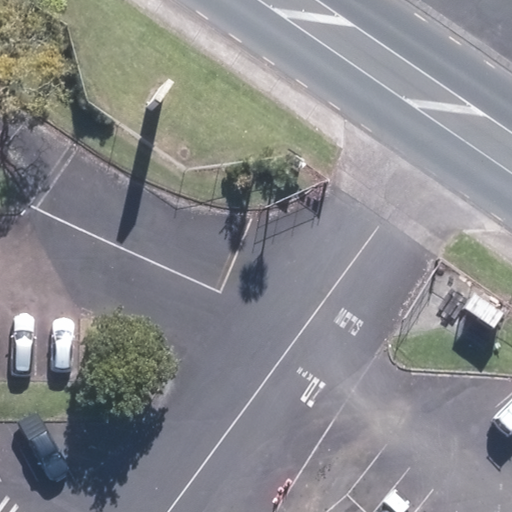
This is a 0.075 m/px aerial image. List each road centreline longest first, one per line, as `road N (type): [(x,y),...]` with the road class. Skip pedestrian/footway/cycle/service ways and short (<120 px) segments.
road 1 (secondary): [(511,156),(282,0)]
road 2 (unknown): [(0,136),(54,173),(109,263)]
